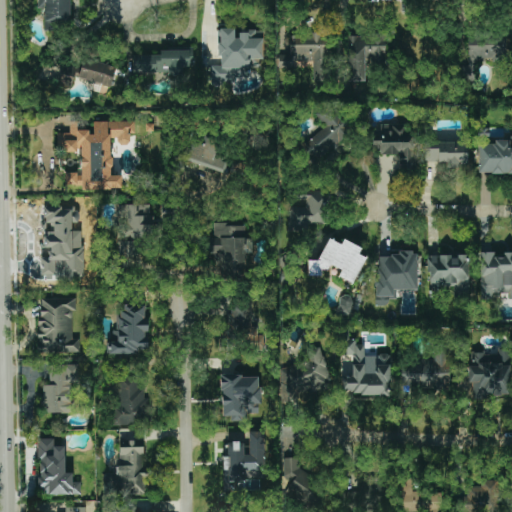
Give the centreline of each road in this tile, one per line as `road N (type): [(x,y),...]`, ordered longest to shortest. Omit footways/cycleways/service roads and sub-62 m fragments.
road 1 (tertiary): [(7,498),(0,131)]
road 2 (residential): [(189,511),(181,302)]
road 3 (residential): [(511,438),(317,437)]
road 4 (residential): [(511,211),(375,207)]
